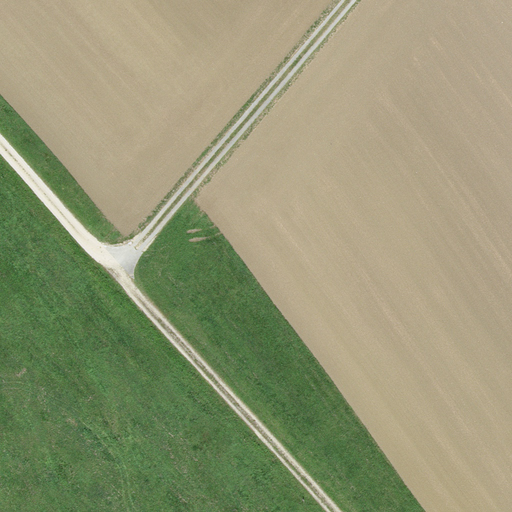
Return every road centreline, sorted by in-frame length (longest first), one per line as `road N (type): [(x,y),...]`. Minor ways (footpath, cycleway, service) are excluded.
road 1 (track): [(0,147),(335,511)]
road 2 (track): [(117,276),(352,0)]
